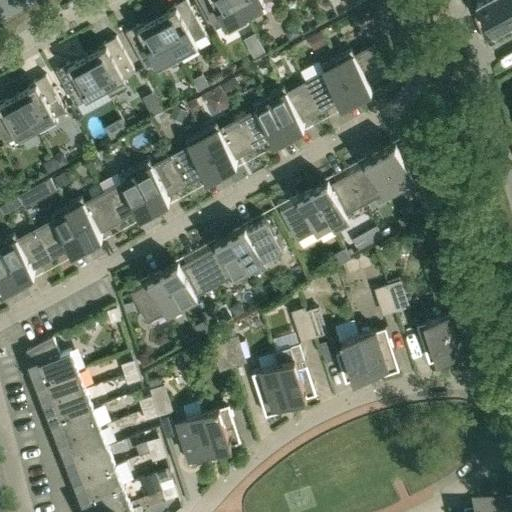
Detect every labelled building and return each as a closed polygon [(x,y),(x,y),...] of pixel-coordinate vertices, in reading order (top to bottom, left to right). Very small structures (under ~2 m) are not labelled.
[(175,6),(158,15),(179,54),(198,43),(195,38),(206,32),(188,0),(179,0),(173,3),(175,6)] [(200,0),(216,27),(226,21),(229,26),(249,16),(240,0),(200,0)] [(240,0),(249,16),(250,15),(247,10),(264,0),(240,0)] [(494,32),(511,22),(511,13),(504,0),(479,0),(477,1),(494,32)] [(371,2),(354,9),(360,22),(376,14),(371,2)] [(139,22),(126,29),(146,65),(156,59),(159,64),(179,54),(158,15),(140,24),(139,22)] [(290,38),(302,32),(295,20),(288,24),(286,32),(290,38)] [(321,28),(307,36),(314,48),(328,41),(321,28)] [(106,87),(106,86),(110,94),(129,85),(124,77),(136,70),(117,34),(104,41),(105,44),(88,53),(106,87)] [(351,47),(336,55),(358,94),(373,86),(371,82),(389,72),(389,73),(390,72),(374,41),(372,42),(373,43),(355,53),(351,47)] [(76,103),(106,87),(88,53),(70,63),(69,60),(56,67),(76,103)] [(343,103),(358,94),(336,55),(321,63),(319,58),(300,69),(306,79),(322,109),(341,98),(343,103)] [(35,82),(18,91),(39,130),(58,119),(55,114),(66,108),(47,72),(34,79),(35,82)] [(228,94),(242,86),(236,75),(222,83),(228,94)] [(284,83),(269,92),(291,131),(306,123),(303,119),(322,109),(306,79),(287,90),(284,83)] [(0,100),(0,131),(13,155),(24,149),(19,141),(39,130),(18,91),(0,101),(0,100)] [(257,106),(239,116),(255,145),(273,135),(276,139),(291,131),(269,92),(254,100),(257,106)] [(188,102),(192,109),(200,105),(196,98),(188,102)] [(175,103),(169,116),(183,122),(188,108),(175,103)] [(217,120),(202,128),(223,168),(238,160),(236,156),(255,145),(239,116),(220,127),(217,120)] [(190,143),(171,153),(187,182),(206,172),(208,176),(223,168),(202,128),(187,137),(190,143)] [(396,140),(380,149),(402,188),(417,180),(414,174),(432,164),(432,165),(433,164),(416,133),(415,134),(416,135),(398,145),(396,140)] [(58,166),(69,160),(63,149),(52,155),(58,166)] [(368,161),(349,171),(365,200),(384,190),(387,196),(402,188),(380,149),(365,157),(368,161)] [(86,155),(93,166),(99,163),(100,157),(96,150),(86,155)] [(149,157),(134,165),(156,205),(171,197),(169,192),(187,182),(171,153),(153,163),(149,157)] [(43,164),(47,171),(57,165),(52,156),(44,159),(43,164)] [(123,180),(104,190),(120,219),(138,209),(141,213),(156,205),(134,165),(119,173),(123,180)] [(55,175),(60,186),(71,180),(65,169),(55,175)] [(328,177),(313,185),(335,225),(350,217),(346,210),(365,200),(349,171),(330,181),(328,177)] [(52,177),(41,183),(46,193),(57,187),(52,177)] [(313,185),(298,194),(300,198),(282,208),(282,207),(281,207),(297,238),(299,238),(298,237),(316,227),(320,233),(335,225),(313,185)] [(82,194),(67,202),(88,242),(103,233),(101,229),(120,219),(104,190),(85,200),(82,194)] [(73,250),(88,242),(67,202),(52,210),(55,217),(37,227),(52,256),(71,246),(73,250)] [(415,209),(419,216),(430,210),(426,203),(415,209)] [(402,216),(406,223),(417,217),(413,210),(402,216)] [(428,219),(435,238),(449,233),(442,214),(428,219)] [(246,222),(231,230),(252,270),(267,262),(264,255),(282,245),(282,246),(284,246),(267,215),(265,215),(266,216),(248,226),(246,222)] [(366,229),(373,241),(384,235),(377,223),(366,229)] [(389,225),(381,230),(384,234),(392,230),(389,225)] [(14,231),(0,238),(0,239),(21,278),(36,270),(34,266),(52,256),(37,227),(18,237),(14,231)] [(218,243),(199,253),(215,282),(234,272),(237,278),(252,270),(231,230),(216,239),(218,243)] [(0,284),(4,282),(6,287),(21,278),(0,239),(0,284)] [(178,259),(163,267),(185,307),(200,299),(196,292),(215,282),(199,253),(181,263),(178,259)] [(474,265),(462,268),(468,293),(481,289),(474,265)] [(163,267),(148,276),(150,280),(133,290),(132,289),(131,289),(148,320),(149,320),(148,319),(166,309),(170,315),(185,307),(163,267)] [(401,279),(389,283),(396,307),(408,303),(401,279)] [(384,310),(396,307),(389,283),(377,287),(384,310)] [(124,302),(126,311),(137,308),(133,299),(124,302)] [(241,303),(236,302),(230,304),(235,315),(246,310),(241,303)] [(121,317),(117,305),(107,308),(111,320),(121,317)] [(315,334),(307,309),(306,306),(294,310),(303,337),(315,334)] [(319,306),(307,309),(315,334),(327,330),(319,306)] [(460,307),(443,312),(455,351),(464,348),(465,353),(483,347),(472,313),(463,316),(460,307)] [(417,322),(428,356),(429,359),(455,351),(443,312),(426,318),(426,319),(417,322)] [(193,320),(200,334),(210,328),(203,315),(193,320)] [(377,326),(360,331),(372,370),(380,368),(382,372),(400,367),(386,324),(377,327),(377,326)] [(337,350),(345,376),(346,379),(372,370),(360,331),(342,337),(346,347),(337,350)] [(27,347),(41,382),(79,367),(71,347),(61,351),(54,333),(27,347)] [(237,335),(225,339),(233,363),(245,359),(237,335)] [(213,343),(221,367),(233,363),(225,339),(213,343)] [(317,391),(307,362),(300,340),(274,349),(291,399),(317,391)] [(284,407),(282,402),(291,399),(274,349),(278,361),(261,367),(252,370),(266,413),(284,407)] [(125,371),(138,367),(134,357),(122,361),(125,371)] [(41,382),(48,401),(86,386),(79,367),(41,382)] [(138,367),(125,371),(128,381),(141,376),(138,367)] [(152,394),(155,403),(159,414),(174,409),(165,381),(150,386),(153,394),(152,394)] [(48,401),(55,420),(94,405),(86,386),(48,401)] [(155,403),(152,394),(140,398),(143,407),(155,403)] [(220,404),(203,409),(215,447),(241,439),(229,402),(220,404)] [(159,414),(155,403),(143,407),(146,418),(159,414)] [(55,420),(63,439),(101,424),(94,405),(55,420)] [(209,455),(207,450),(215,447),(203,409),(186,415),(177,418),(191,461),(209,455)] [(63,439),(70,458),(108,443),(101,424),(63,439)] [(150,449),(163,444),(160,435),(147,439),(150,449)] [(70,458),(78,477),(116,462),(108,443),(70,458)] [(163,444),(150,449),(153,459),(166,454),(163,444)] [(78,477),(85,496),(123,481),(116,462),(78,477)] [(160,478),(163,488),(175,484),(172,474),(160,478)] [(85,496),(91,511),(99,511),(131,500),(123,481),(85,496)] [(166,497),(178,493),(175,484),(163,488),(166,497)] [(99,511),(135,511),(131,500),(99,511)] [(511,511),(511,501),(499,504),(500,509),(491,511),(511,511)]
